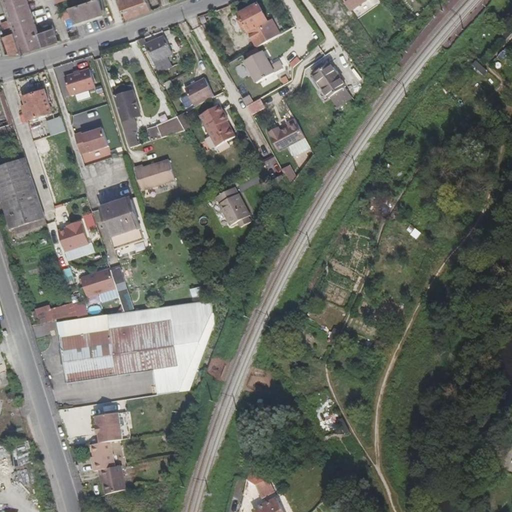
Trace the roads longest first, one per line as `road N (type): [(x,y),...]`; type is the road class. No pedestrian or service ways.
road 1 (residential): [(0,271),(73,511)]
road 2 (tertiary): [(211,0),(0,69)]
